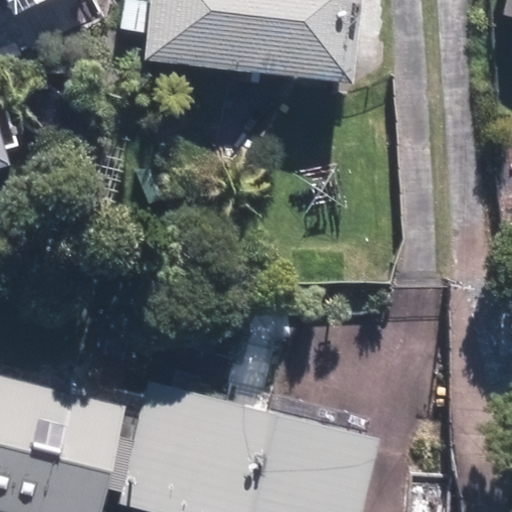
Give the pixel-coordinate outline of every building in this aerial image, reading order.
[(4,0),(9,9),(29,0),(4,0)] [(125,32),(121,62),(327,90),(339,0),(129,0),(129,2),(116,0),(115,0),(111,30),(125,32)] [(511,0),(486,0),(482,19),(511,26),(511,0)] [(356,111),(305,108),(303,145),(354,148),(356,111)] [(511,217),(497,217),(495,253),(511,254),(511,217)] [(103,509),(113,511),(340,511),(358,444),(135,387),(124,429),(108,425),(112,409),(0,380),(0,511),(79,511),(85,489),(107,495),(103,509)]
